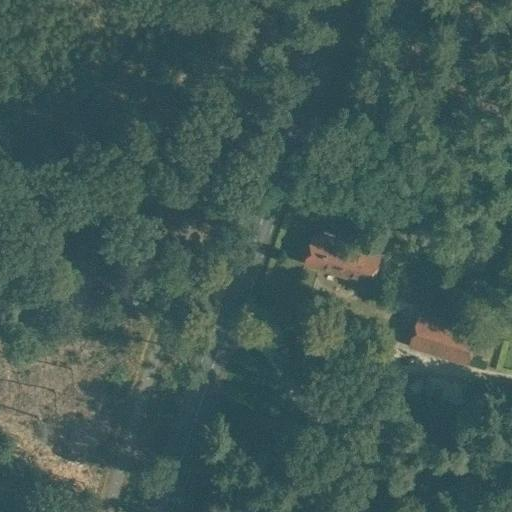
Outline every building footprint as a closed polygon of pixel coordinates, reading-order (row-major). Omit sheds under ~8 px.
[(422,136),(417,150),(442,159),(447,144),(422,136)] [(306,260),(372,281),(382,252),(316,231),(306,260)] [(480,277),(492,238),(468,231),(456,270),(480,277)] [(408,344),(470,362),(480,329),(418,310),(408,344)] [(327,311),(322,327),(325,327),(323,333),(329,335),(332,330),(334,331),(339,315),(327,311)] [(348,323),(342,341),(355,346),(362,328),(348,323)]
